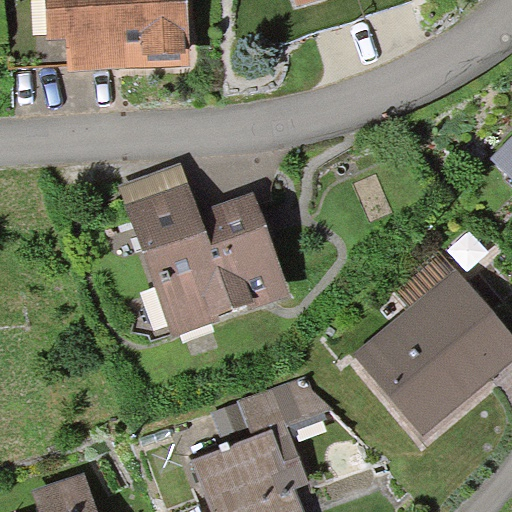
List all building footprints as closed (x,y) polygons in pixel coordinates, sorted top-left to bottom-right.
[(186,0),(46,0),(49,45),(66,44),(68,78),(191,72),(187,8),(186,0)] [(293,0),(296,8),(323,0),(293,0)] [(511,140),(491,162),(511,182),(511,140)] [(127,210),(189,187),(181,166),(120,188),(127,210)] [(189,187),(127,210),(173,342),(291,300),(255,195),(206,211),(199,213),(189,187)] [(511,337),(457,272),(353,359),(424,442),(500,378),(511,367),(511,337)] [(302,381),(239,402),(256,441),(191,465),(210,511),(304,511),(296,491),(310,486),(287,429),(332,411),(302,381)] [(36,511),(95,511),(84,476),(30,493),(36,511)]
